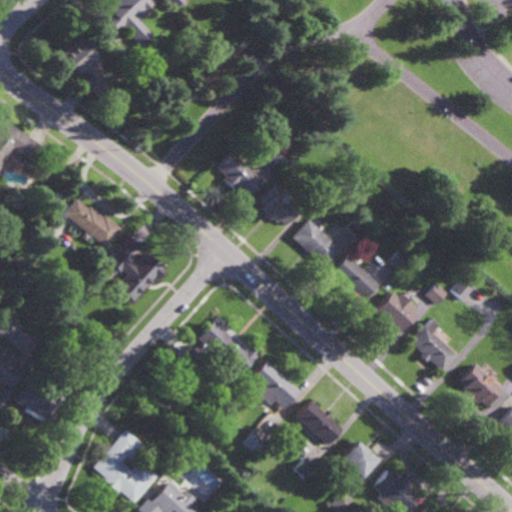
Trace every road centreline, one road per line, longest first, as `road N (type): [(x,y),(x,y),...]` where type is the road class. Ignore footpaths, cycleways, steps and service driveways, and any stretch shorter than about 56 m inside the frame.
road 1 (tertiary): [(0,71),(165,197),(511,510)]
road 2 (residential): [(226,250),(93,402),(44,511)]
